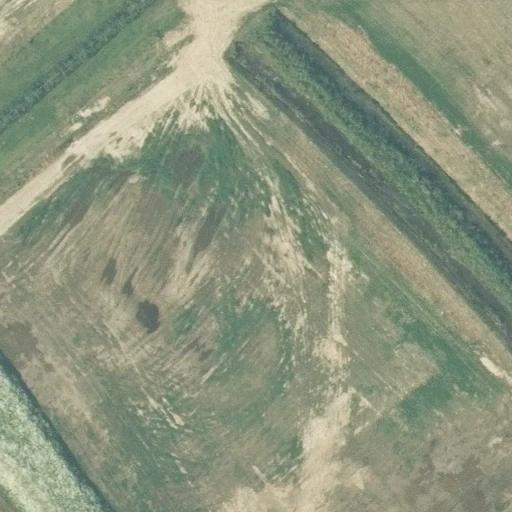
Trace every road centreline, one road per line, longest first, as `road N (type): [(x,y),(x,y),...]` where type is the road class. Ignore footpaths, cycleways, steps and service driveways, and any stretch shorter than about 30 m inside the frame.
road 1 (residential): [(222,85),(506,383)]
road 2 (residential): [(73,212),(333,511)]
road 3 (residential): [(466,162),(300,0)]
road 4 (residential): [(73,212),(222,85)]
road 5 (residential): [(358,511),(506,383)]
